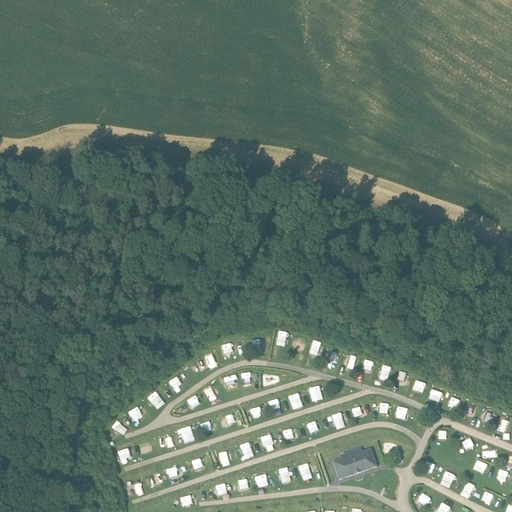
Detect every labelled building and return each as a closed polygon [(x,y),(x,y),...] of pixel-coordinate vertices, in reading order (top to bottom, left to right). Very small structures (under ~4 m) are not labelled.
[(296,336),(295,345),(304,346),(305,337),(296,336)] [(257,347),(266,348),(267,339),(259,338),(257,347)] [(311,353),(321,355),(323,345),(313,343),(311,353)] [(330,348),(328,357),(338,359),(340,351),(330,348)] [(348,353),(345,363),(355,366),(358,355),(348,353)] [(372,373),(374,363),(365,361),(363,371),(372,373)] [(379,375),(390,377),(392,368),(381,365),(379,375)] [(400,371),(396,381),(405,384),(408,374),(400,371)] [(417,378),(412,391),(421,394),(425,381),(417,378)] [(313,398),(325,393),(321,384),(310,388),(313,398)] [(436,389),(432,397),(438,400),(442,392),(436,389)] [(288,396),(292,405),(302,400),(298,391),(288,396)] [(459,406),(462,397),(453,395),(451,404),(459,406)] [(271,410),(283,407),(281,398),(269,400),(271,410)] [(381,401),(380,410),(389,411),(390,402),(381,401)] [(465,411),(474,415),(478,406),(469,402),(465,411)] [(355,418),(366,415),(363,405),(352,408),(355,418)] [(256,406),(247,410),(252,422),(261,418),(256,406)] [(397,408),(394,417),(405,420),(408,411),(397,408)] [(311,422),(312,432),(321,431),(320,421),(311,422)] [(284,433),(288,442),(296,438),(293,430),(284,433)] [(438,439),(446,440),(447,431),(439,430),(438,439)] [(483,452),(491,456),(495,446),(487,443),(483,452)] [(362,452),(361,448),(340,455),(341,459),(332,462),(339,480),(377,468),(371,449),(362,452)] [(301,473),(312,471),(310,461),(300,462),(301,473)] [(424,470),(432,474),(436,465),(428,461),(424,470)] [(476,470),(485,473),(489,464),(479,461),(476,470)] [(284,479),(292,477),(289,467),(281,469),(284,479)] [(502,479),(508,482),(511,474),(505,471),(502,479)] [(260,486),(270,485),(269,474),(258,475),(260,486)] [(421,489),(418,502),(424,504),(428,491),(421,489)]
